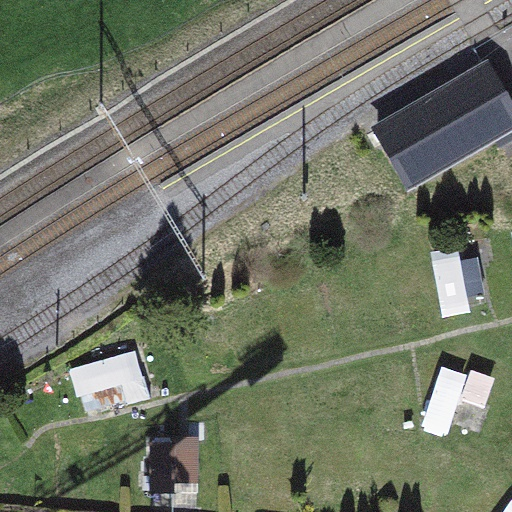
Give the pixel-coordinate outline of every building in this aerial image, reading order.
[(511,106),(483,60),(370,129),(408,191),(511,126),(511,106)] [(458,249),(431,254),(444,318),(470,312),(458,249)] [(132,355),(71,371),(82,413),(144,397),(132,355)] [(441,368),(421,425),(444,433),(456,397),(482,406),(490,386),(441,368)] [(197,444),(150,443),(149,492),(196,492),(197,444)] [(98,453),(58,453),(58,474),(82,474),(82,489),(98,489),(98,453)]
